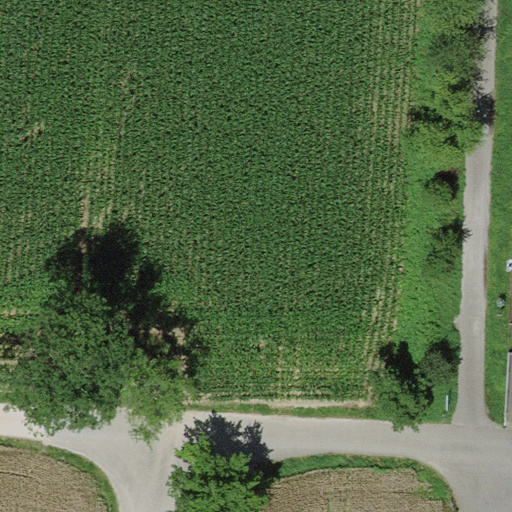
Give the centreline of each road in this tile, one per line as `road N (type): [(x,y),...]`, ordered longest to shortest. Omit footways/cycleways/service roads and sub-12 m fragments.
road 1 (residential): [(489,446),(153,429)]
road 2 (track): [(153,429),(0,418)]
